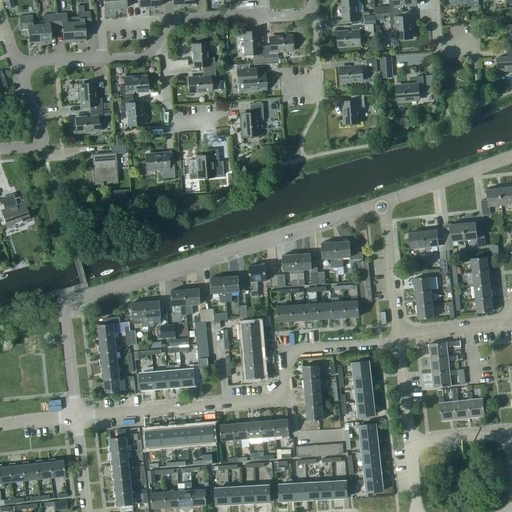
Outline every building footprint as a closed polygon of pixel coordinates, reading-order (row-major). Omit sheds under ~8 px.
[(1,0),(3,2),(6,2),(7,9),(14,7),(12,0),(1,0)] [(115,11),(114,0),(103,0),(104,9),(110,9),(111,11),(115,11)] [(125,0),(114,0),(115,11),(120,11),(119,8),(126,7),(125,0)] [(137,0),(138,7),(145,6),(145,9),(150,9),(148,0),(137,0)] [(148,0),(150,9),(154,8),(154,6),(160,5),(160,0),(148,0)] [(364,24),(373,23),(375,23),(375,15),(364,16),(363,12),(357,12),(356,0),(342,0),(344,19),(352,19),(352,25),(364,24)] [(388,0),(390,12),(402,11),(402,5),(415,4),(415,0),(388,0)] [(72,17),(73,22),(74,41),(85,41),(84,24),(90,24),(90,11),(83,12),(83,6),(78,6),(78,17),(72,17)] [(390,12),(390,24),(397,24),(398,38),(412,37),(410,17),(403,17),(402,11),(390,12)] [(74,41),(73,22),(72,17),(67,17),(66,13),(55,14),(56,26),(62,26),(63,42),(74,41)] [(38,21),(38,24),(40,44),(44,44),(44,41),(51,40),(50,27),(56,26),(55,14),(44,15),(44,21),(38,21)] [(35,44),(40,44),(38,24),(33,24),(32,15),(20,16),(21,29),(27,28),(28,42),(35,41),(35,44)] [(373,23),(364,24),(352,25),(352,31),(338,32),(339,46),(359,45),(359,37),(374,36),(373,23)] [(265,63),(264,45),(258,46),(257,32),(243,33),(245,53),(252,52),(253,64),(265,63)] [(270,45),(264,45),(265,63),(278,62),(277,51),(291,50),(290,36),(270,37),(270,45)] [(192,45),(194,65),(202,64),(202,71),(215,70),(214,57),(207,58),(206,44),(192,45)] [(497,57),(498,71),(511,70),(511,48),(507,48),(508,56),(497,57)] [(381,72),(391,71),(390,57),(380,58),(381,72)] [(374,59),(367,59),(354,60),(355,66),(341,67),(342,81),(362,80),(361,72),(374,71),(374,59)] [(269,84),(270,81),(269,78),(266,76),(263,76),(263,75),(257,75),(256,69),(237,70),(238,92),(245,91),(244,90),(264,89),(264,87),(267,86),(269,84)] [(215,82),(215,70),(202,71),(203,77),(189,78),(190,92),(210,90),(209,82),(215,82)] [(418,93),(424,92),(423,75),(416,76),(417,84),(397,86),(398,100),(418,99),(418,93)] [(425,75),(427,92),(434,92),(432,75),(425,75)] [(119,86),(120,98),(132,97),(132,91),(146,90),(145,76),(125,78),(125,86),(119,86)] [(89,104),(90,110),(102,110),(101,97),(95,98),(94,84),(80,85),(82,105),(89,104)] [(358,107),(364,107),(364,95),(351,96),(352,102),(343,102),(345,122),(359,121),(358,107)] [(133,104),(132,97),(120,98),(121,110),(127,110),(128,124),(142,123),(141,103),(133,104)] [(256,120),(263,119),(262,103),(249,104),(250,114),(241,114),(243,134),(258,133),(256,120)] [(103,122),(102,110),(90,110),(90,117),(77,118),(77,131),(97,130),(97,122),(103,122)] [(114,154),(124,153),(124,145),(110,146),(110,153),(91,155),(93,184),(116,183),(114,154)] [(205,156),(197,157),(197,160),(198,174),(198,176),(213,175),(223,175),(222,161),(218,161),(217,149),(205,150),(205,156)] [(161,168),(162,178),(174,177),(173,161),(167,161),(166,153),(146,154),(147,169),(161,168)] [(511,189),(511,187),(499,188),(501,205),(511,203),(511,189)] [(501,205),(499,188),(486,190),(487,200),(480,201),(482,215),(490,215),(489,206),(501,205)] [(128,191),(120,191),(120,199),(128,199),(128,191)] [(1,211),(6,226),(29,218),(24,203),(16,205),(12,194),(1,198),(5,209),(1,211)] [(475,222),(463,224),(465,241),(477,239),(477,247),(485,246),(483,232),(477,233),(475,222)] [(449,225),(451,235),(444,236),(445,250),(452,250),(452,242),(465,241),(463,224),(449,225)] [(436,230),(423,232),(425,257),(431,256),(430,247),(438,246),(436,230)] [(420,257),(425,257),(423,232),(409,233),(411,249),(419,248),(420,257)] [(349,241),(335,242),(337,268),(342,267),(342,258),(350,257),(349,241)] [(337,268),(335,242),(321,243),(322,259),(330,258),(331,268),(337,268)] [(297,280),(296,254),(281,255),(282,272),(291,271),(291,280),(297,280)] [(310,254),(296,254),(297,280),(303,279),(303,270),(310,270),(310,254)] [(471,259),(472,273),(488,271),(487,257),(471,259)] [(265,266),(249,267),(251,288),(251,291),(258,291),(257,288),(257,282),(266,281),(266,277),(265,266)] [(414,267),(415,274),(427,273),(426,266),(414,267)] [(490,285),(488,271),(472,273),(474,287),(490,285)] [(277,276),(269,277),(269,281),(270,288),(278,287),(277,276)] [(231,303),(231,293),(239,293),(238,277),(224,278),(226,303),(231,303)] [(211,279),(212,294),(220,294),(221,303),(226,303),(224,278),(211,279)] [(414,280),(415,293),(431,291),(430,278),(414,280)] [(491,298),(490,285),(474,287),(475,300),(491,298)] [(199,289),(185,290),(187,315),(193,315),(192,305),(200,305),(199,289)] [(185,290),(171,291),(173,307),(173,312),(181,311),(181,316),(187,315),(185,290)] [(415,293),(416,306),(432,304),(431,291),(415,293)] [(491,298),(475,300),(477,314),(493,312),(491,298)] [(312,305),(304,305),(305,321),(319,320),(318,304),(317,299),(311,300),(312,305)] [(292,322),(291,306),(289,306),(289,300),(284,300),(284,306),(277,307),(278,322),(292,322)] [(154,327),(153,323),(161,322),(160,301),(146,302),(148,327),(154,327)] [(146,302),(132,303),(134,324),(142,324),(142,328),(148,327),(146,302)] [(358,302),(344,303),(345,318),(359,317),(358,302)] [(237,312),(238,303),(229,303),(229,312),(237,312)] [(331,303),(318,304),(319,320),(332,319),(331,303)] [(332,319),(345,318),(344,303),(331,303),(332,319)] [(432,304),(416,306),(418,320),(434,318),(432,304)] [(299,305),(291,306),(292,322),(305,321),(304,305),(299,305)] [(97,340),(99,339),(115,338),(118,337),(118,333),(125,333),(125,327),(129,327),(128,322),(119,323),(118,316),(104,318),(105,325),(98,326),(99,333),(96,333),(97,340)] [(244,339),(260,337),(259,324),(236,326),(237,332),(244,332),(244,339)] [(244,339),(245,352),(261,350),(260,337),(244,339)] [(116,347),(115,338),(99,339),(100,346),(98,347),(98,353),(101,353),(117,351),(120,350),(119,347),(116,347)] [(431,359),(448,357),(447,347),(454,346),(453,342),(429,345),(431,359)] [(245,352),(247,366),(263,364),(261,350),(245,352)] [(100,366),(103,366),(118,364),(117,351),(101,353),(102,360),(99,360),(100,366)] [(431,359),(432,373),(450,371),(449,362),(455,361),(455,356),(448,357),(431,359)] [(208,368),(208,359),(198,359),(199,369),(208,368)] [(353,363),(355,377),(370,375),(369,361),(353,363)] [(101,380),(104,379),(120,378),(118,364),(103,366),(103,373),(101,373),(101,380)] [(264,378),(263,364),(247,366),(248,379),(264,378)] [(166,366),(167,372),(168,388),(181,387),(180,371),(180,365),(166,366)] [(303,367),(304,381),(320,379),(324,379),(324,372),(319,373),(318,365),(303,367)] [(148,373),(139,374),(141,390),(155,389),(153,373),(153,367),(147,367),(148,373)] [(194,370),(180,371),(181,387),(195,386),(194,370)] [(450,371),(432,373),(434,388),(451,386),(450,376),(457,375),(456,370),(450,371)] [(155,389),(168,388),(167,372),(153,373),(155,389)] [(372,388),(370,375),(355,377),(356,390),(372,388)] [(120,378),(104,379),(105,386),(102,387),(103,393),(121,391),(120,378)] [(321,393),(320,379),(304,381),(305,394),(321,393)] [(357,395),(357,403),(373,402),(372,388),(356,390),(352,391),(352,396),(357,395)] [(322,406),(321,393),(305,394),(306,407),(322,406)] [(467,394),(468,401),(469,418),(485,416),(483,399),(473,401),(472,393),(467,394)] [(455,419),(469,418),(468,401),(458,402),(458,395),(453,396),(454,403),(455,419)] [(455,419),(454,403),(444,404),(443,396),(439,397),(441,421),(455,419)] [(374,416),(373,402),(357,403),(359,417),(374,416)] [(322,406),(306,407),(307,421),(323,420),(322,406)] [(288,420),(274,421),(276,437),(289,435),(288,420)] [(274,421),(261,422),(262,438),(263,441),(267,440),(266,437),(276,437),(274,421)] [(261,422),(247,423),(249,439),(262,438),(261,422)] [(234,424),(235,440),(236,447),(242,447),(241,440),(249,439),(247,423),(234,424)] [(222,441),(235,440),(234,424),(220,425),(222,441)] [(360,426),(362,440),(377,438),(375,424),(360,426)] [(213,426),(199,427),(200,443),(201,446),(207,445),(206,443),(215,442),(213,426)] [(187,444),(200,443),(199,427),(186,428),(187,444)] [(180,449),(180,445),(187,444),(186,428),(173,429),(174,445),(175,445),(176,449),(180,449)] [(173,429),(160,431),(161,446),(162,451),(165,450),(165,446),(174,445),(173,429)] [(161,446),(160,431),(146,432),(147,448),(161,446)] [(110,453),(112,453),(128,451),(126,437),(111,439),(111,447),(109,447),(110,453)] [(362,440),(363,453),(378,452),(377,438),(362,440)] [(129,465),(128,451),(112,453),(113,460),(111,460),(111,466),(114,466),(129,465)] [(364,458),(364,466),(380,465),(378,452),(363,453),(356,454),(357,459),(364,458)] [(48,460),(49,462),(50,478),(64,477),(62,460),(55,461),(55,459),(48,460)] [(37,480),(50,478),(49,462),(41,463),(41,461),(35,461),(35,464),(37,480)] [(22,463),(22,465),(24,481),(37,480),(35,464),(28,464),(28,462),(22,463)] [(8,465),(8,467),(10,483),(24,481),(22,465),(15,466),(14,464),(8,465)] [(10,483),(8,467),(1,467),(1,465),(0,465),(0,487),(3,487),(3,483),(10,483)] [(131,478),(129,465),(114,466),(114,474),(112,474),(113,480),(115,480),(131,478)] [(380,465),(364,466),(359,467),(359,471),(365,471),(366,480),(381,478),(380,465)] [(132,491),(131,478),(115,480),(116,487),(114,487),(114,493),(117,493),(132,491)] [(383,492),(381,478),(366,480),(367,493),(383,492)] [(286,485),(279,486),(279,488),(280,497),(280,501),(294,500),(293,485),(292,485),(292,479),(286,479),(286,485)] [(300,484),(293,485),(294,500),(307,500),(306,484),(306,480),(300,480),(300,484)] [(264,487),(256,487),(257,502),(271,502),(269,481),(263,481),(264,487)] [(347,482),(333,483),(334,498),(348,497),(347,482)] [(319,483),(306,484),(307,500),(320,499),(319,483)] [(320,499),(334,498),(333,483),(319,483),(320,499)] [(243,503),(257,502),(256,487),(243,488),(243,503)] [(243,488),(229,489),(230,504),(243,503),(243,488)] [(230,504),(229,489),(215,489),(216,505),(230,504)] [(206,490),(192,491),(193,506),(207,505),(206,490)] [(132,491),(117,493),(117,500),(115,500),(116,506),(120,506),(132,504),(134,504),(134,503),(137,503),(136,497),(133,497),(132,491)] [(179,491),(165,492),(166,508),(179,507),(179,491)] [(192,491),(179,491),(179,507),(193,506),(192,491)] [(166,508),(165,492),(151,493),(152,508),(166,508)]
